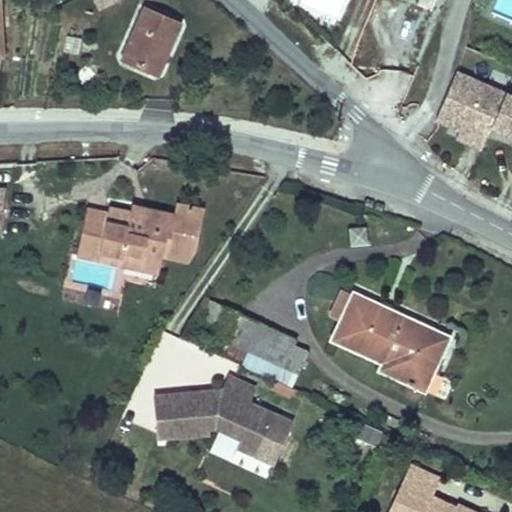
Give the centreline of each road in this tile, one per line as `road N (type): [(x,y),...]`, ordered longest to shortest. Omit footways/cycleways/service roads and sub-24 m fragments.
road 1 (unclassified): [(0,131),(155,124),(393,172)]
road 2 (unclassified): [(230,0),(353,111),(393,172)]
road 3 (unknown): [(298,153),(184,332)]
road 4 (unclassified): [(393,172),(511,236)]
